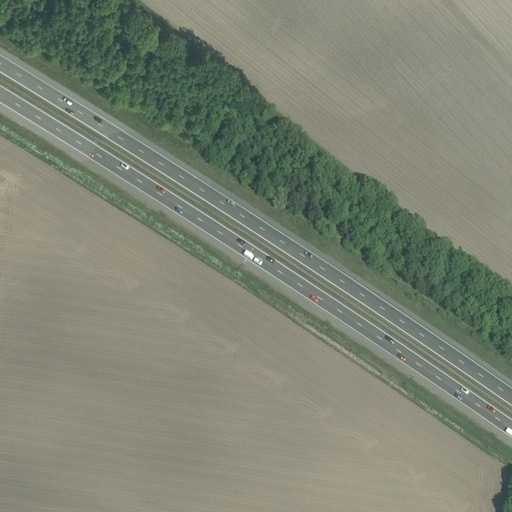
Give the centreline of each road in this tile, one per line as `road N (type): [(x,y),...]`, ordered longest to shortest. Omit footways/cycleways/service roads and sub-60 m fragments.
road 1 (motorway): [(0,95),(511,430)]
road 2 (motorway): [(511,397),(0,64)]
